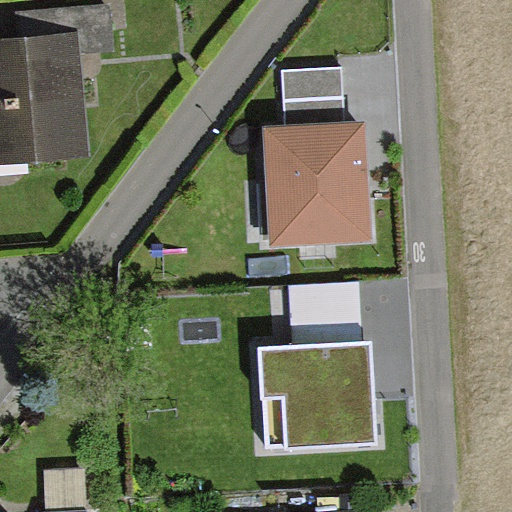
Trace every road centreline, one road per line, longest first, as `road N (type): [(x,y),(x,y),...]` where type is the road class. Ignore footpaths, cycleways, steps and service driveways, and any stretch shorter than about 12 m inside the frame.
road 1 (residential): [(414,0),(448,511)]
road 2 (residential): [(283,0),(0,375)]
